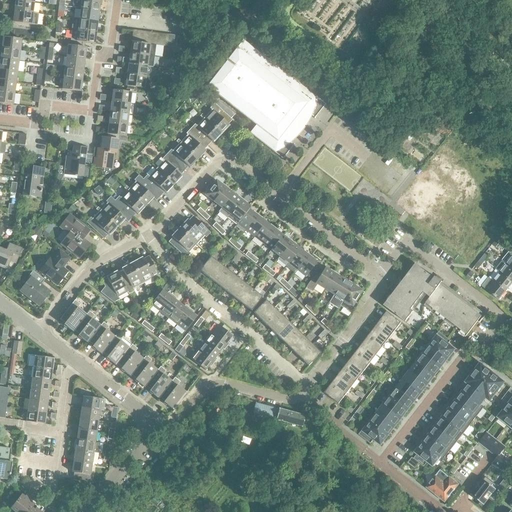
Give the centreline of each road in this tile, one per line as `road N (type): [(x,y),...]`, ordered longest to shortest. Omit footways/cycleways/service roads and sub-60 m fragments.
road 1 (residential): [(443,511),(380,462),(500,316),(415,248),(401,249),(380,275)]
road 2 (residential): [(148,235),(226,159),(380,275)]
road 3 (residential): [(307,385),(175,278),(148,235)]
road 4 (residential): [(0,119),(32,123),(50,106),(89,109),(114,20)]
road 5 (residential): [(147,427),(174,425),(210,386),(289,399),(307,385)]
road 6 (residential): [(39,332),(87,267),(148,235)]
road 7 (residential): [(380,275),(377,296),(307,385)]
